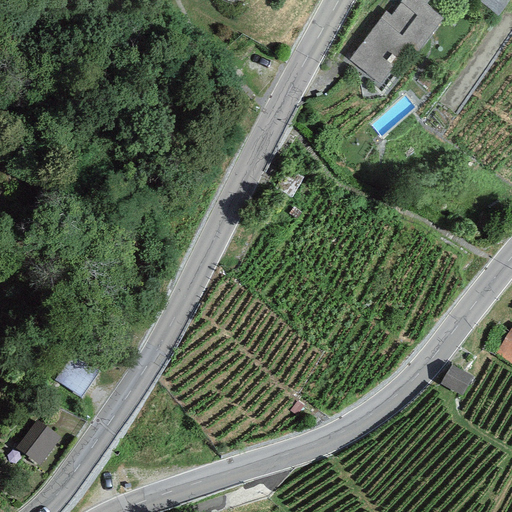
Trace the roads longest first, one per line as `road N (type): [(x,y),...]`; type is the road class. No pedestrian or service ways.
road 1 (tertiary): [(38,511),(97,440),(162,339),(337,0)]
road 2 (tertiary): [(511,265),(402,390),(364,421),(119,511)]
